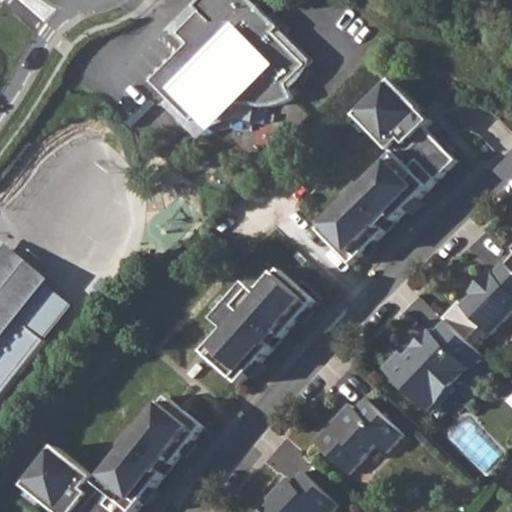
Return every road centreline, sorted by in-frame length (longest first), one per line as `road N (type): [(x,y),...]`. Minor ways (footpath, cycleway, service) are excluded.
road 1 (residential): [(194,511),(218,473),(352,323),(511,170)]
road 2 (residential): [(0,112),(46,34),(87,4)]
